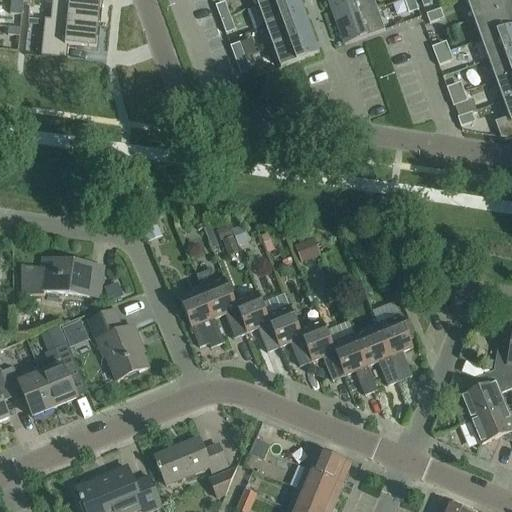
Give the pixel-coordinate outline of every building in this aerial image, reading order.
[(11,0),(10,8),(22,9),(23,1),(11,0)] [(44,22),(44,23),(98,28),(98,26),(100,5),(80,3),(72,3),(72,0),(45,0),(46,1),(52,2),(50,22),(44,22)] [(254,0),(258,8),(279,0),(254,0)] [(265,28),(299,16),(292,0),(279,0),(258,8),(265,28)] [(372,0),(342,0),(328,5),(336,25),(376,11),(372,0)] [(413,0),(406,0),(403,1),(408,15),(418,12),(413,0)] [(429,0),(419,0),(423,8),(431,5),(429,0)] [(473,22),(507,9),(503,0),(469,0),(466,1),(473,22)] [(223,4),(215,7),(220,22),(228,19),(223,4)] [(21,17),(22,9),(10,8),(9,16),(21,17)] [(473,22),(480,42),(511,30),(511,23),(507,9),(473,22)] [(376,11),(336,25),(343,47),(384,32),(376,11)] [(425,16),(428,23),(429,26),(443,20),(440,11),(425,16)] [(272,48),(306,36),(299,16),(265,28),(272,48)] [(228,19),(220,22),(225,36),(233,33),(228,19)] [(44,23),(41,59),(66,61),(68,49),(76,49),(95,52),(98,31),(98,28),(44,23)] [(8,29),(7,37),(19,38),(20,30),(8,29)] [(488,62),(511,53),(511,30),(480,42),(488,62)] [(306,36),(272,48),(280,70),(314,58),(306,36)] [(435,58),(449,53),(445,43),(431,49),(435,58)] [(235,62),(244,59),(239,44),(230,48),(235,62)] [(449,53),(435,58),(438,68),(452,62),(449,53)] [(495,83),(511,76),(511,53),(488,62),(495,83)] [(244,59),(235,62),(240,76),(250,73),(244,59)] [(502,103),(511,99),(511,76),(495,83),(502,103)] [(449,99),(463,94),(460,84),(446,89),(449,99)] [(463,94),(449,99),(453,108),(467,103),(463,94)] [(511,99),(502,103),(508,119),(495,124),(500,140),(511,141),(511,99)] [(471,114),(457,119),(460,129),(474,123),(471,114)] [(145,236),(158,231),(154,221),(141,226),(145,236)] [(211,250),(218,247),(211,228),(204,230),(211,250)] [(219,242),(233,238),(229,229),(216,233),(219,242)] [(232,239),(222,243),(228,258),(238,253),(232,239)] [(311,240),(294,247),(300,263),(318,256),(311,240)] [(43,262),(42,269),(24,266),(23,298),(46,297),(47,293),(99,300),(103,270),(43,262)] [(246,335),(233,303),(223,279),(212,284),(207,273),(196,277),(200,289),(214,321),(224,317),(234,340),(246,335)] [(120,294),(116,283),(101,289),(105,300),(120,294)] [(224,346),(214,321),(200,289),(178,298),(199,350),(208,346),(210,352),(224,346)] [(279,350),(266,317),(256,294),(233,303),(246,335),(257,331),(267,355),(279,350)] [(311,364),(298,331),(288,308),(266,317),(279,350),(289,345),(299,369),(311,364)] [(140,345),(132,328),(121,333),(113,313),(88,323),(103,359),(105,358),(116,384),(148,371),(138,346),(140,345)] [(376,327),(399,383),(411,378),(402,354),(412,350),(399,318),(376,327)] [(332,383),(344,378),(331,346),(321,322),(298,331),(311,364),(322,360),(332,383)] [(65,337),(82,330),(79,323),(62,330),(65,337)] [(353,336),(367,369),(377,364),(387,388),(399,383),(376,327),(353,336)] [(503,382),(511,385),(511,335),(509,351),(497,349),(493,373),(503,382)] [(331,346),(344,378),(354,374),(364,398),(376,392),(367,369),(353,336),(331,346)] [(51,372),(40,376),(54,409),(76,400),(65,373),(76,369),(67,347),(55,352),(59,361),(48,365),(51,372)] [(54,409),(40,376),(30,381),(27,374),(16,378),(13,369),(0,374),(8,393),(10,396),(21,392),(32,419),(54,409)] [(0,396),(8,393),(0,374),(0,373),(0,423),(8,420),(0,399),(0,396)] [(498,396),(511,390),(511,385),(503,382),(493,373),(475,381),(479,391),(461,399),(471,423),(504,409),(498,396)] [(500,439),(511,443),(511,429),(504,409),(471,423),(481,447),(500,439)] [(227,469),(217,447),(203,453),(198,440),(154,458),(166,488),(209,470),(211,475),(227,469)] [(253,443),(250,448),(265,454),(268,449),(253,443)] [(262,462),(265,454),(250,448),(247,455),(262,462)] [(305,471),(342,487),(351,466),(314,450),(305,471)] [(150,511),(161,508),(149,479),(133,486),(126,469),(76,490),(85,511),(136,511),(142,510),(142,511),(150,511)] [(207,481),(215,502),(223,498),(235,469),(207,481)] [(297,491),(334,507),(342,487),(305,471),(297,491)] [(288,511),(291,511),(331,511),(334,507),(297,491),(288,511)] [(244,492),(241,499),(253,504),(256,497),(244,492)]
